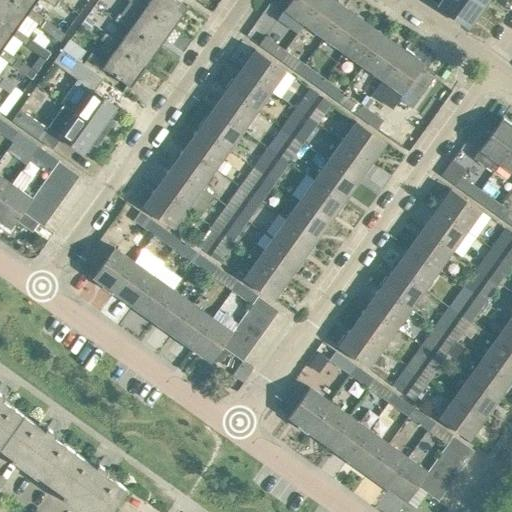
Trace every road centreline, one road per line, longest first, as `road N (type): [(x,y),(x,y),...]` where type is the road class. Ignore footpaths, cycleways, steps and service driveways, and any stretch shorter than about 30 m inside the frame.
road 1 (residential): [(233,430),(492,64)]
road 2 (residential): [(251,0),(40,286)]
road 3 (residential): [(233,430),(40,286)]
road 4 (residential): [(346,511),(233,430)]
